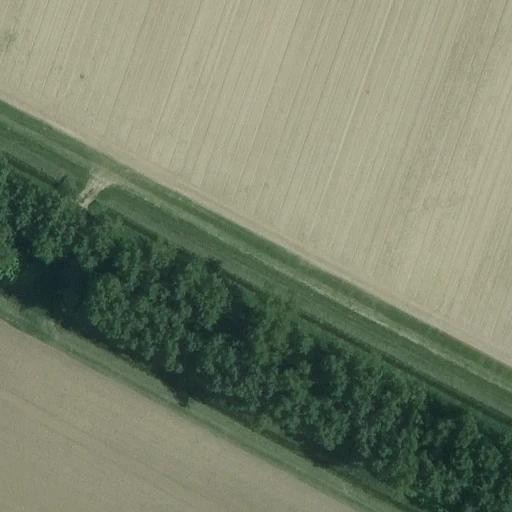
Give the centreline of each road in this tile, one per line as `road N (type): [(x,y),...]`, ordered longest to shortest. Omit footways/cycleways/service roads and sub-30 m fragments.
road 1 (track): [(511,399),(0,132)]
road 2 (track): [(511,457),(72,228),(95,181)]
